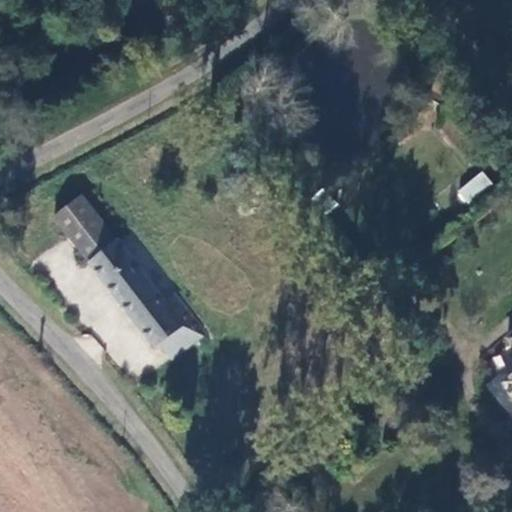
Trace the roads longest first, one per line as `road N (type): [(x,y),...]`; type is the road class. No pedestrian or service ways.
road 1 (unclassified): [(0,177),(104,122),(286,0)]
road 2 (unclassified): [(0,278),(73,356),(195,511)]
